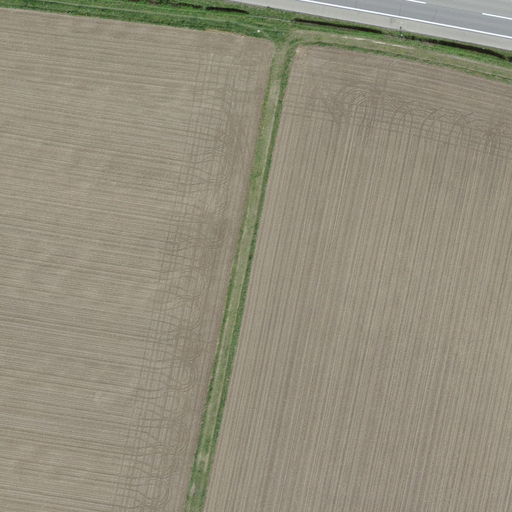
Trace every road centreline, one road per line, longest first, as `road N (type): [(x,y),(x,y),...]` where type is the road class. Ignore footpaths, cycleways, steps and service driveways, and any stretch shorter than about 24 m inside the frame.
road 1 (track): [(511,81),(288,35),(0,0)]
road 2 (track): [(288,35),(191,511)]
road 3 (motorway): [(388,0),(511,22)]
